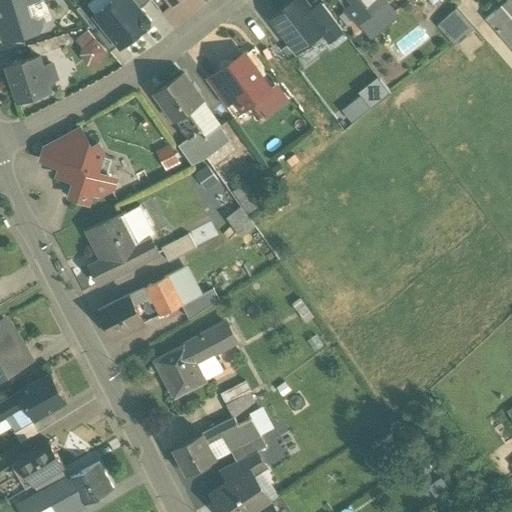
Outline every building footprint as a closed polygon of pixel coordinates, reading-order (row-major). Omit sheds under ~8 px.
[(0,0),(0,27),(4,42),(37,32),(40,26),(38,19),(33,17),(29,5),(45,0),(0,0)] [(140,10),(131,0),(114,0),(95,16),(104,27),(119,45),(120,47),(142,29),(145,29),(149,26),(150,20),(146,15),(144,15),(140,10)] [(151,2),(149,0),(131,0),(140,10),(151,2)] [(299,0),(298,0),(272,21),(296,53),(319,35),(324,31),(311,14),(299,0)] [(338,0),(358,24),(382,3),(380,0),(338,0)] [(511,0),(510,0),(486,22),(511,51),(511,0)] [(382,3),(358,24),(370,39),(395,18),(382,3)] [(342,34),(321,7),(311,14),(324,31),(319,35),(327,45),(342,34)] [(474,32),(456,12),(437,28),(455,48),(474,32)] [(104,27),(95,34),(110,53),(119,45),(104,27)] [(89,29),(71,41),(89,67),(107,55),(89,29)] [(39,58),(6,68),(18,104),(50,94),(47,85),(42,69),(39,58)] [(267,93),(242,58),(217,76),(219,80),(236,103),(242,111),(267,93)] [(51,66),(42,69),(47,85),(57,82),(51,66)] [(182,76),(154,96),(174,124),(175,124),(187,115),(202,104),(182,76)] [(236,103),(219,80),(209,87),(225,110),(236,103)] [(358,95),(369,108),(386,94),(374,80),(358,95)] [(202,104),(187,115),(200,133),(205,139),(220,129),(202,104)] [(187,115),(175,124),(187,142),(188,142),(200,133),(187,115)] [(200,133),(188,142),(187,142),(177,149),(191,168),(206,161),(230,143),(220,129),(205,139),(200,133)] [(79,132),(46,149),(42,162),(61,168),(90,153),(90,152),(79,132)] [(90,153),(61,168),(58,178),(75,183),(69,200),(87,206),(91,194),(99,197),(113,190),(106,177),(98,175),(103,159),(97,148),(90,152),(90,153)] [(111,162),(103,159),(98,175),(106,177),(111,162)] [(190,173),(212,225),(238,214),(216,162),(190,173)] [(261,206),(246,184),(233,193),(248,215),(261,206)] [(141,209),(124,218),(139,246),(148,241),(155,237),(141,209)] [(124,218),(88,236),(102,264),(90,271),(99,289),(157,259),(148,241),(139,246),(124,218)] [(162,251),(169,265),(196,251),(189,237),(162,251)] [(183,271),(167,280),(182,308),(198,299),(183,271)] [(167,280),(146,291),(153,305),(160,319),(181,309),(182,308),(167,280)] [(146,291),(128,300),(134,310),(147,303),(149,308),(153,305),(146,291)] [(182,308),(181,309),(188,323),(219,303),(213,291),(198,299),(182,308)] [(128,300),(99,315),(114,343),(143,328),(134,310),(128,300)] [(0,383),(31,364),(5,323),(0,326),(0,383)] [(204,341),(194,346),(202,362),(203,364),(213,359),(204,341)] [(194,346),(155,366),(174,402),(205,386),(195,365),(202,362),(194,346)] [(65,407),(49,378),(19,394),(20,396),(0,406),(0,411),(6,422),(27,410),(35,424),(65,407)] [(244,384),(220,397),(225,408),(249,396),(250,395),(244,384)] [(249,396),(225,408),(232,421),(233,420),(253,405),(249,396)] [(27,410),(6,422),(14,436),(35,424),(27,410)] [(503,410),(486,423),(504,448),(511,441),(511,422),(507,415),(503,410)] [(232,421),(201,437),(207,448),(222,440),(223,443),(239,433),(237,429),(233,420),(232,421)] [(250,422),(237,429),(239,433),(223,443),(229,456),(260,440),(259,439),(250,422)] [(31,428),(14,437),(21,448),(37,439),(31,428)] [(270,433),(259,439),(260,440),(229,456),(235,466),(256,456),(276,445),(270,433)] [(201,437),(171,453),(185,480),(215,464),(207,448),(201,437)] [(48,446),(12,468),(19,480),(17,481),(25,494),(63,471),(48,446)] [(235,466),(219,474),(229,489),(249,476),(253,481),(266,473),(256,456),(235,466)] [(98,467),(70,482),(70,483),(77,495),(84,509),(112,493),(98,467)] [(249,476),(229,489),(213,499),(222,511),(221,511),(260,511),(269,506),(253,481),(249,476)] [(70,483),(48,495),(55,508),(62,504),(77,495),(70,483)] [(55,508),(48,495),(19,511),(66,511),(62,504),(55,508)] [(77,495),(62,504),(66,511),(78,511),(84,509),(77,495)]
